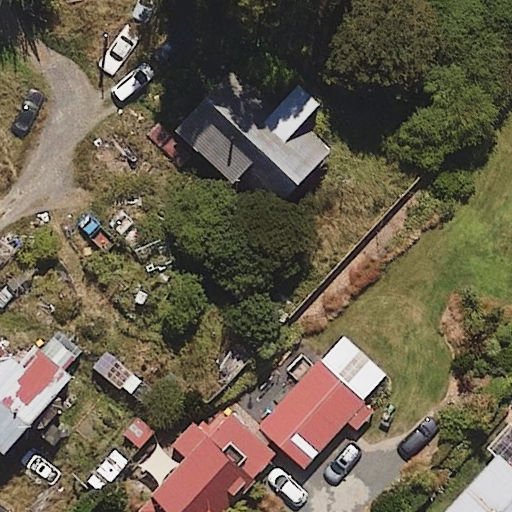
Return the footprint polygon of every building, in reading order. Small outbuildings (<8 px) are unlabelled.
[(284,111),(238,72),(183,136),(281,221),(337,156),(308,131),(327,109),(304,88),(284,111)] [(392,381),(346,337),(261,426),(307,470),(392,381)] [(38,347),(25,363),(0,341),(0,446),(13,457),(76,380),(68,374),(80,359),(58,341),(47,354),(38,347)] [(120,361),(107,380),(147,409),(160,390),(120,361)] [(228,511),(280,456),(221,402),(178,448),(190,459),(141,511),(228,511)] [(123,433),(128,438),(89,481),(105,496),(162,434),(139,414),(123,433)] [(511,511),(511,427),(491,450),(498,457),(448,511),(511,511)]
